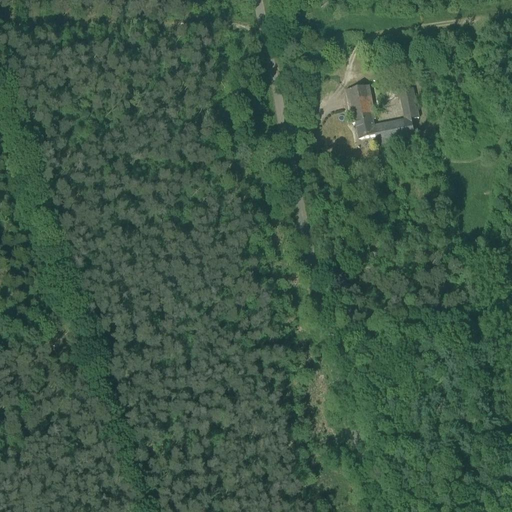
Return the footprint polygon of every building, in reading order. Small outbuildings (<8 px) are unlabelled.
[(369,87),(346,91),(351,116),(374,112),(371,97),(369,87)] [(413,89),(400,91),(401,99),(405,120),(411,119),(412,120),(419,119),(413,89)] [(374,112),(351,116),(353,125),(356,124),(359,140),(375,137),(373,127),(374,127),(373,120),(375,120),(374,112)] [(374,127),(373,127),(375,137),(377,146),(400,141),(415,138),(412,120),(411,119),(405,120),(374,127)] [(400,141),(377,146),(379,156),(402,152),(400,141)]
